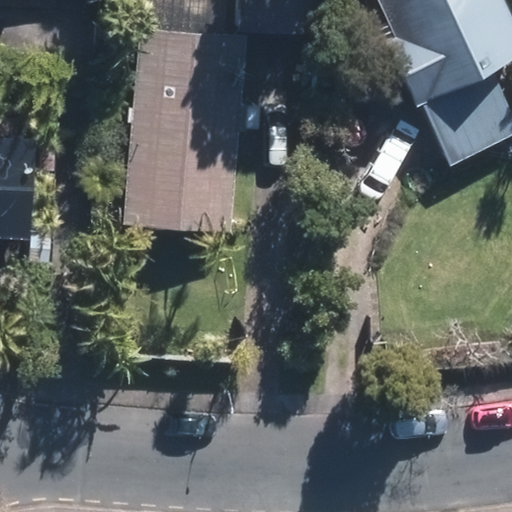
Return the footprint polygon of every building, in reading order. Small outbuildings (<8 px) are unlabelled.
[(312,0),(247,0),(246,18),(311,23),(312,0)] [(511,19),(502,0),(374,0),(453,159),(511,130),(511,120),(483,61),(511,47),(511,19)] [(20,15),(17,60),(69,63),(71,18),(20,15)] [(239,35),(142,28),(127,219),(223,226),(239,35)] [(25,139),(0,137),(0,230),(21,231),(25,139)]
